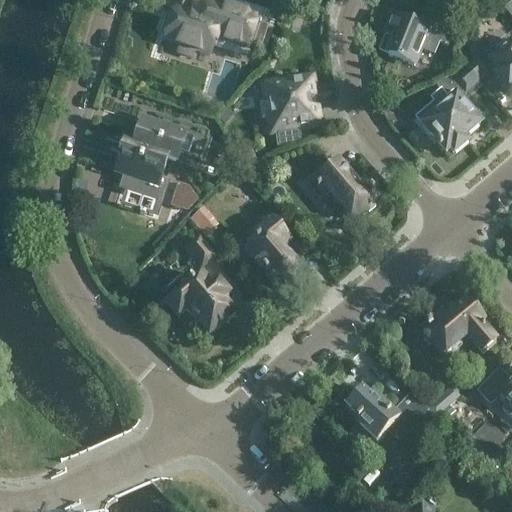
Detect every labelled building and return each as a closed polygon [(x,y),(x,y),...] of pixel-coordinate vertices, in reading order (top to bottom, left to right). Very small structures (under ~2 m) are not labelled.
[(176,0),(179,1),(165,42),(209,56),(215,38),(251,51),(261,22),(248,17),(248,16),(241,14),(240,15),(206,3),(200,20),(184,14),(188,0),(176,0)] [(394,40),(387,57),(413,68),(420,51),(433,56),(438,44),(447,47),(454,29),(421,15),(417,26),(395,17),(387,37),(394,40)] [(511,46),(505,39),(484,58),(498,73),(493,77),(508,93),(511,90),(511,89),(511,46)] [(475,62),(466,69),(479,84),(488,76),(475,62)] [(416,122),(445,156),(450,152),(453,156),(467,145),(463,141),(480,126),(456,99),(462,93),(467,100),(481,88),(479,84),(466,69),(457,77),(437,85),(441,93),(432,101),(435,105),(416,122)] [(266,103),(259,104),(261,120),(268,119),(271,134),(314,128),(309,98),(313,97),(311,79),(263,87),(266,103)] [(141,123),(132,149),(166,161),(166,162),(176,166),(179,157),(184,159),(191,140),(141,123)] [(166,161),(132,149),(122,146),(112,174),(140,184),(137,191),(158,198),(164,182),(159,181),(166,162),(166,161)] [(250,152),(234,158),(240,172),(240,173),(256,167),(255,166),(250,152)] [(256,167),(240,173),(249,183),(270,175),(265,162),(255,166),(256,167)] [(321,185),(315,190),(324,199),(329,195),(353,223),(378,201),(365,186),(359,191),(337,165),(318,182),(321,185)] [(178,187),(172,207),(186,212),(197,202),(188,190),(178,187)] [(202,212),(191,222),(205,237),(216,227),(202,212)] [(256,245),(246,253),(276,288),(298,270),(280,249),(289,242),(273,224),(255,238),(258,241),(254,244),(256,245)] [(200,242),(186,251),(202,269),(214,259),(200,242)] [(167,306),(178,319),(186,312),(208,339),(234,317),(223,303),(228,299),(218,287),(213,292),(201,277),(167,306)] [(443,358),(465,339),(481,358),(497,344),(485,330),(484,331),(480,326),(483,323),(467,304),(440,326),(435,320),(421,333),(443,358)] [(511,374),(508,379),(503,384),(506,388),(496,399),(505,408),(501,412),(511,422),(511,374)] [(454,388),(427,411),(435,419),(449,408),(461,397),(454,388)] [(377,446),(387,435),(394,441),(398,442),(400,443),(402,442),(405,442),(407,441),(410,438),(419,429),(422,433),(435,419),(427,411),(412,397),(393,417),(372,397),(369,401),(362,393),(345,411),(357,422),(356,424),(357,424),(355,426),(356,427),(350,433),(364,446),(370,440),(377,446)] [(449,408),(435,419),(445,429),(458,418),(449,408)] [(430,511),(422,503),(413,511),(430,511)]
